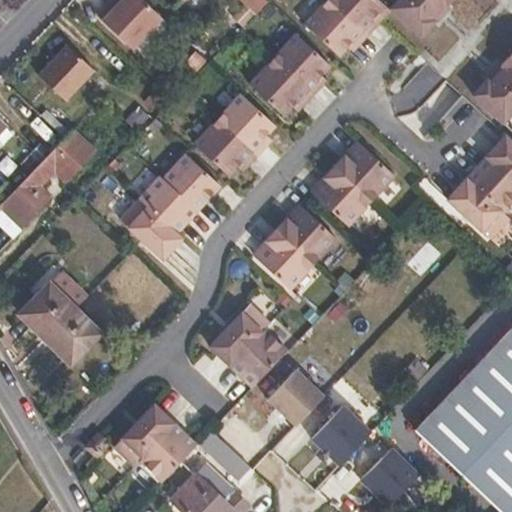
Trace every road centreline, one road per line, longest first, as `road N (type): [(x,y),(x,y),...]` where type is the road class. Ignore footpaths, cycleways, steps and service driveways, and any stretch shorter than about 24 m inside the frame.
road 1 (residential): [(354,96),(211,251),(203,291),(161,350)]
road 2 (residential): [(467,116),(427,162),(354,96)]
road 3 (residential): [(161,350),(50,463)]
